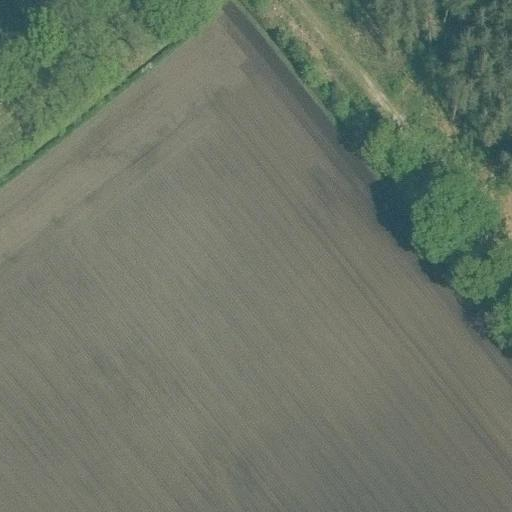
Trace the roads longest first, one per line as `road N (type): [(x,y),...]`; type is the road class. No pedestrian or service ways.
road 1 (track): [(511,261),(301,0)]
road 2 (track): [(0,123),(153,0)]
